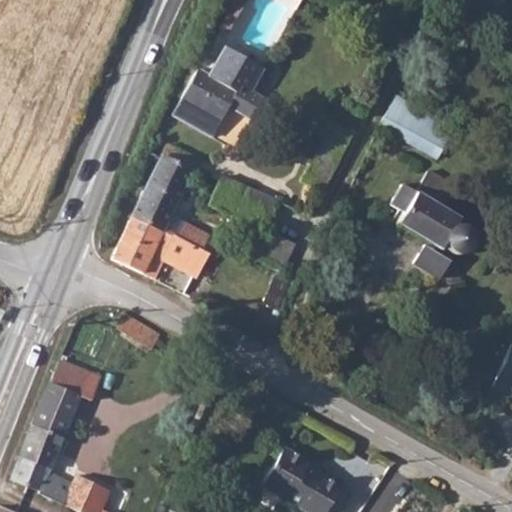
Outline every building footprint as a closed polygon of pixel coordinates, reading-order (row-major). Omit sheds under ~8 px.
[(222,103),(247,117),(259,97),(247,90),(260,63),(220,42),(206,72),(182,59),(179,65),(188,71),(169,113),(207,133),(222,103)] [(448,126),(388,97),(375,126),(433,154),(448,126)] [(318,120),(343,135),(354,112),(328,100),(318,120)] [(298,180),(315,191),(343,135),(318,120),(312,133),(318,139),(298,180)] [(159,140),(152,154),(184,169),(190,155),(159,140)] [(184,169),(152,154),(126,212),(200,250),(205,236),(177,224),(180,217),(166,207),(184,169)] [(449,184),(421,171),(411,192),(396,184),(385,205),(393,209),(388,224),(422,241),(429,244),(436,248),(438,244),(450,251),(460,250),(466,244),(467,234),(462,227),(453,225),(456,217),(438,207),(449,184)] [(218,175),(208,195),(204,202),(260,229),(272,201),(218,175)] [(126,212),(108,250),(111,257),(147,277),(156,259),(194,276),(206,253),(200,250),(126,212)] [(275,270),(287,244),(260,229),(246,256),(275,270)] [(427,249),(429,244),(422,241),(411,264),(438,277),(447,259),(427,249)] [(162,333),(126,312),(119,329),(156,347),(162,333)] [(511,339),(490,388),(508,393),(511,387),(511,339)] [(62,352),(12,478),(42,490),(44,496),(84,511),(96,511),(117,479),(84,464),(79,474),(54,465),(93,365),(62,352)] [(338,511),(349,494),(333,484),(336,480),(318,468),(316,473),(300,463),(303,458),(275,443),(254,480),(310,511),(338,511)] [(28,511),(4,501),(0,511),(28,511)]
